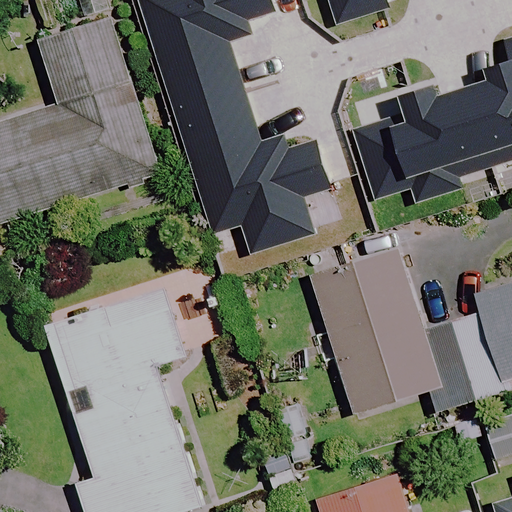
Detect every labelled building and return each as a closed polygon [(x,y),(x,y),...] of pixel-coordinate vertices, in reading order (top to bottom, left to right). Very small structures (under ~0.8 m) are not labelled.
[(260,45),(245,0),(155,0),(145,3),(167,74),(260,45)] [(0,225),(158,180),(113,21),(40,42),(61,115),(0,132),(0,225)] [(511,134),(511,98),(499,55),(383,89),(379,74),(321,91),(297,98),(317,166),(385,146),(403,209),(511,177),(511,171),(502,138),(511,134)] [(279,253),(263,192),(212,206),(229,267),(279,253)] [(511,287),(485,296),(490,313),(433,331),(414,267),(323,295),(361,418),(435,395),(443,422),(511,400),(511,287)] [(88,511),(196,511),(205,509),(192,469),(160,367),(188,358),(166,290),(48,329),(98,481),(81,487),(88,511)] [(511,458),(511,418),(471,430),(481,467),(511,458)] [(410,511),(401,480),(320,506),(321,511),(410,511)] [(511,511),(511,482),(490,489),(497,511),(511,511)]
